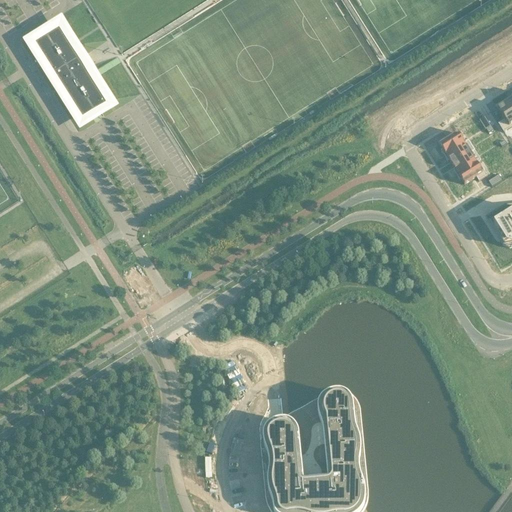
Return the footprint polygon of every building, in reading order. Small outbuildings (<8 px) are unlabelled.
[(112,101),(65,25),(35,45),(83,119),(112,101)] [(502,106),(497,110),(504,121),(498,125),(503,133),(511,127),(511,106),(508,100),(501,104),(502,106)] [(485,117),(479,121),(482,126),(485,131),(486,131),(491,127),(488,122),(485,117)] [(444,139),(438,143),(442,151),(441,152),(444,157),(464,144),(458,134),(446,142),(444,139)] [(464,144),(444,157),(447,163),(449,162),(450,163),(452,166),(474,152),(469,142),(468,142),(468,141),(464,144)] [(474,152),(452,166),(454,170),(453,171),(456,177),(479,163),(481,162),(481,161),(480,161),(474,152)] [(479,163),(456,177),(460,182),(461,181),(463,183),(464,186),(476,178),(478,182),(487,177),(479,163)] [(498,176),(488,182),(492,188),(502,181),(498,176)] [(492,226),(491,227),(503,246),(508,249),(509,249),(510,249),(511,247),(511,213),(509,215),(492,226)] [(260,440),(260,446),(265,497),(266,501),(267,505),(268,508),(270,511),(363,511),(365,508),(366,505),(367,502),(368,498),(368,495),(368,491),(365,461),(360,411),(360,409),(359,406),(358,404),(357,401),(355,399),(353,397),(350,395),(347,393),(344,392),(340,392),(338,392),(335,392),(333,392),(330,393),(328,394),(293,413),(282,419),(271,425),(268,427),(266,429),(264,432),(262,434),(261,437),(261,439),(260,440)]
